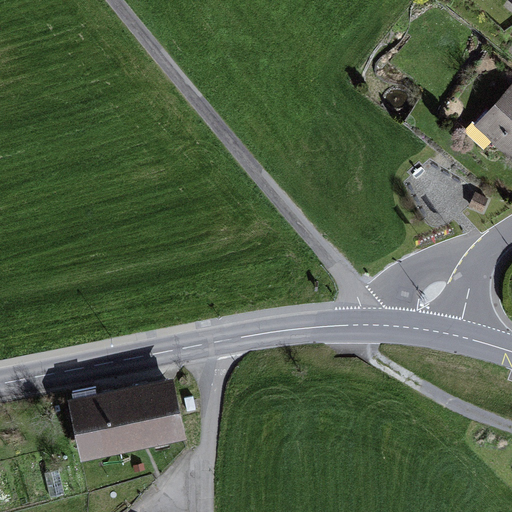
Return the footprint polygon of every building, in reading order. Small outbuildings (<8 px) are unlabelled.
[(511,89),(481,124),(511,151),(511,89)] [(357,123),(363,110),(338,99),(332,112),(357,123)] [(312,144),(335,131),(327,117),(304,131),(312,144)] [(477,194),(471,210),(484,216),(490,200),(477,194)] [(180,377),(72,397),(84,458),(191,437),(180,377)]
